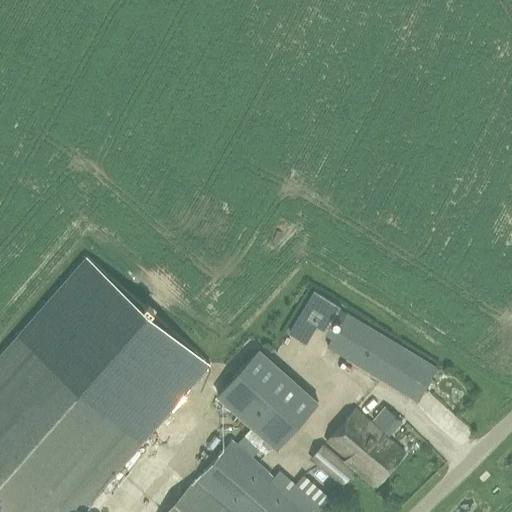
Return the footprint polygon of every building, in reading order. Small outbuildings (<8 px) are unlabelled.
[(291,337),(307,346),(319,322),(329,327),(341,305),(318,290),(291,337)] [(420,358),(421,356),(347,312),(327,346),(401,390),(413,396),(431,364),(420,358)] [(0,511),(79,511),(142,442),(20,335),(0,357),(0,511)] [(318,402),(259,349),(217,394),(277,448),(318,402)] [(355,409),(328,441),(347,458),(344,462),(322,445),(311,458),(342,484),(355,468),(377,486),(406,451),(388,436),(402,420),(385,406),(371,422),(355,409)] [(233,440),(168,511),(317,511),(321,508),(291,481),(285,487),(233,440)] [(376,509),(378,511),(397,511),(401,509),(389,497),(376,509)]
